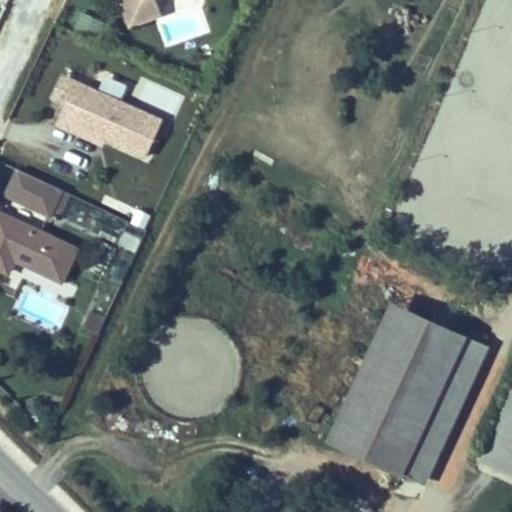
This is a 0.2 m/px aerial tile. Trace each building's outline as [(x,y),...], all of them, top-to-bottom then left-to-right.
[(122,0),(132,29),(163,18),(156,0),(122,0)] [(106,22),(86,13),(80,25),(100,35),(106,22)] [(98,93),(78,84),(64,78),(54,100),(67,106),(59,125),(75,133),(105,148),(108,142),(147,160),(164,124),(120,104),(98,93)] [(105,79),(98,93),(120,104),(127,89),(105,79)] [(56,224),(67,200),(24,182),(15,204),(56,224)] [(69,292),(84,255),(5,220),(0,229),(0,275),(12,281),(18,269),(69,292)] [(118,247),(136,253),(142,236),(123,230),(118,247)] [(395,299),(333,435),(406,469),(468,333),(395,299)] [(468,333),(406,469),(423,477),(485,340),(468,333)] [(511,390),(483,455),(511,468),(511,390)]
